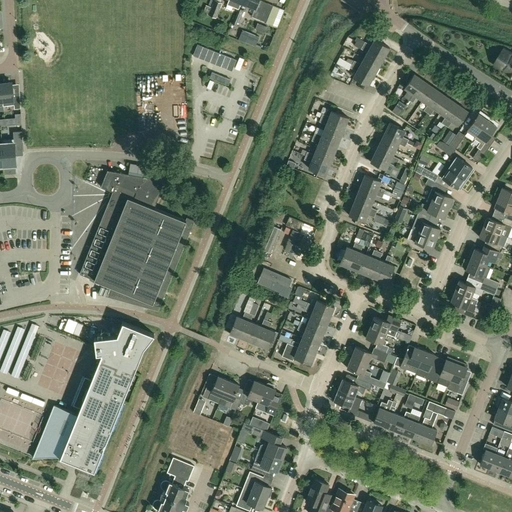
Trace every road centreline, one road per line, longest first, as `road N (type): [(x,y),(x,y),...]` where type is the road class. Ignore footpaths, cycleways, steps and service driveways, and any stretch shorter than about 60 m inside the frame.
road 1 (residential): [(360,291),(320,269),(328,210),(415,35)]
road 2 (residential): [(425,316),(473,202),(511,147)]
road 3 (residential): [(438,506),(500,347)]
road 4 (residential): [(60,155),(105,154),(209,174)]
road 5 (residential): [(438,506),(303,453)]
